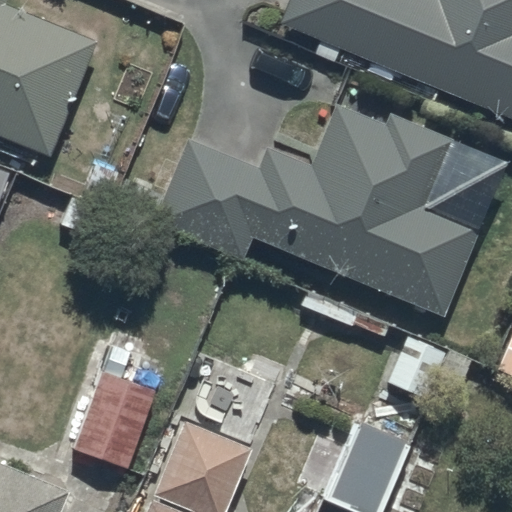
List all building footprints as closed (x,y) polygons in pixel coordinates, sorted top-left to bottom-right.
[(0,0),(0,132),(45,149),(87,37),(5,0),(0,0)] [(511,0),(290,0),(285,13),(511,106),(511,0)] [(237,254),(249,227),(438,308),(473,227),(470,226),(501,152),(389,105),(383,119),(334,98),(307,160),(263,141),(254,161),(186,132),(150,217),(237,254)] [(445,347),(404,329),(384,376),(420,392),(429,372),(455,384),(468,354),(446,344),(445,347)] [(97,372),(71,441),(124,461),(150,391),(97,372)] [(215,511),(245,439),(178,414),(138,511),(215,511)] [(370,511),(376,511),(405,435),(354,416),(347,437),(314,425),(294,477),(324,489),(322,494),(370,511)] [(50,511),(62,484),(0,457),(0,511),(50,511)]
